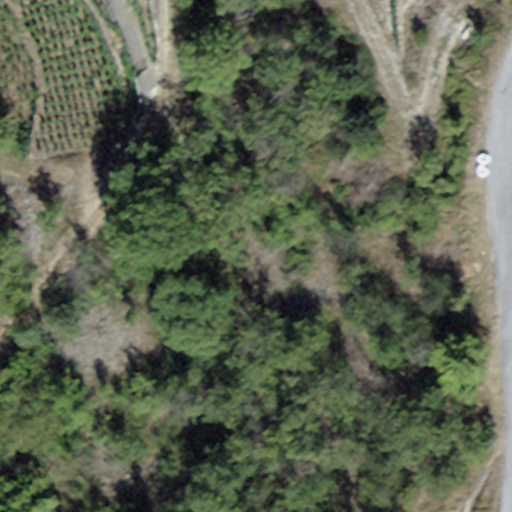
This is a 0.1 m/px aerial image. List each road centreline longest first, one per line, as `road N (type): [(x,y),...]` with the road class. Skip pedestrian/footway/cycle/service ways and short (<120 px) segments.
road 1 (track): [(170,0),(174,56),(159,89),(63,264),(0,346)]
road 2 (track): [(476,0),(445,39),(432,90),(419,106),(405,106),(394,91),(352,0)]
